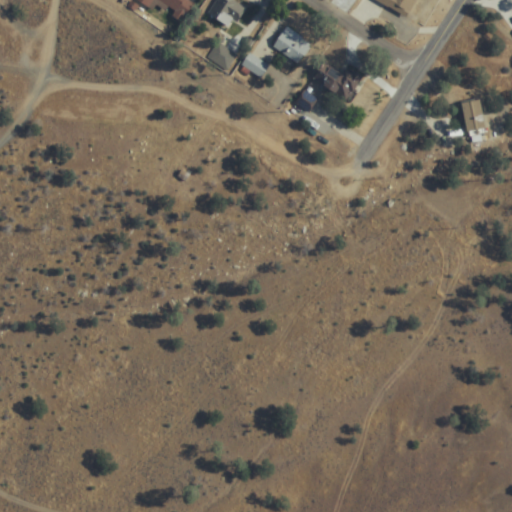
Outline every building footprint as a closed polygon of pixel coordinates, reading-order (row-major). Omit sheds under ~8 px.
[(135,0),(152,11),(155,5),(182,23),(194,4),(188,0),(135,0)] [(231,30),(246,8),(232,0),(216,0),(207,15),(231,30)] [(374,0),(407,18),(417,0),(374,0)] [(273,47),(298,64),(311,44),(286,27),(273,47)] [(227,70),(237,54),(217,42),(207,58),(227,70)] [(260,78),(268,68),(250,54),(242,65),(260,78)] [(346,68),(343,74),(323,63),(313,81),(348,101),(362,77),(346,68)] [(309,111),(316,100),(304,92),(296,103),(309,111)]
